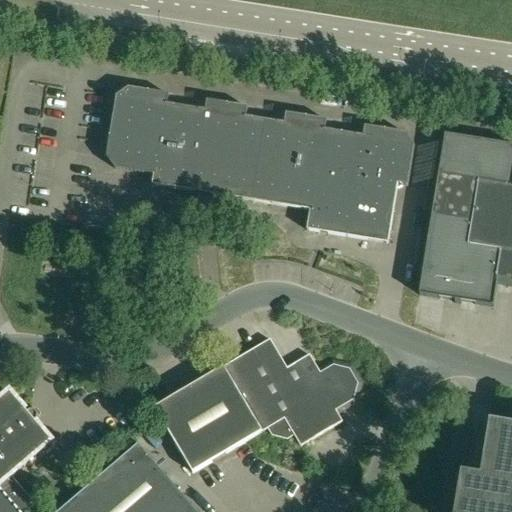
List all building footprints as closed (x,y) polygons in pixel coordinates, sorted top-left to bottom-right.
[(284,124),(247,118),(249,108),(207,102),(205,111),(168,105),(170,95),(129,89),(117,97),(107,157),(116,170),(154,176),(153,186),(311,212),(307,231),(388,244),(398,185),(408,187),(414,146),(406,134),(365,127),(363,137),(326,131),(327,121),(286,114),(284,124)] [(456,301),(455,304),(461,305),(462,302),(475,304),(475,305),(476,306),(476,305),(494,308),(497,284),(511,286),(511,146),(445,136),(419,296),(440,299),(440,300),(441,300),(441,299),(456,301)] [(106,217),(85,215),(84,226),(105,229),(106,217)] [(193,474),(268,429),(272,436),(288,440),(294,436),(301,447),(343,422),(336,411),(354,400),(359,384),(350,370),(334,366),(321,374),(310,356),(288,369),(270,340),(154,409),(193,474)] [(11,394),(0,402),(0,511),(28,511),(36,506),(12,477),(52,443),(36,423),(38,421),(39,416),(35,412),(30,411),(28,414),(11,394)] [(511,511),(511,426),(490,423),(481,478),(462,475),(455,511),(511,511)] [(196,511),(139,445),(59,511),(196,511)]
